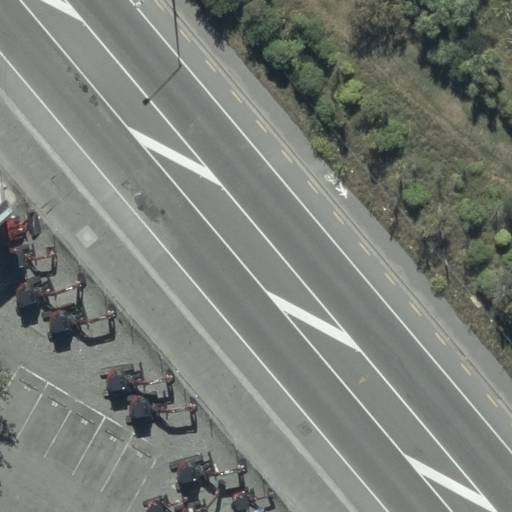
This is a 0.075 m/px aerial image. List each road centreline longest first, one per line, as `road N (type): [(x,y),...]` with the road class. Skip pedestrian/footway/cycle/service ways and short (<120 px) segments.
road 1 (secondary): [(484,511),(52,0)]
road 2 (track): [(338,0),(511,170)]
